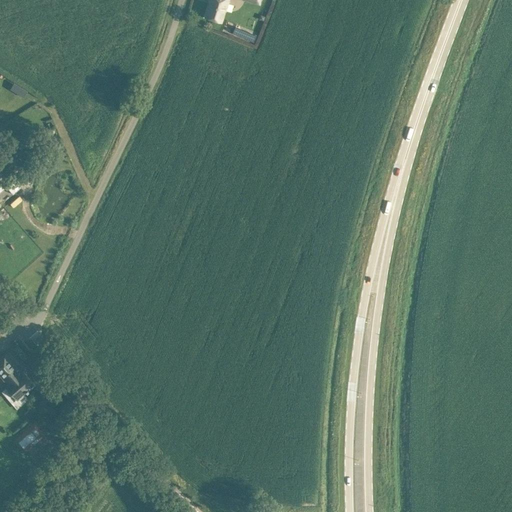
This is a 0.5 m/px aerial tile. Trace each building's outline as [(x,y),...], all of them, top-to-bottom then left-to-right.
[(205,16),(221,21),(224,11),(225,11),(226,10),(223,10),(225,2),(228,3),(228,0),(209,0),(209,2),(210,2),(205,16)] [(240,11),(233,32),(243,36),(251,15),(240,11)] [(247,31),(244,38),(255,42),(258,35),(247,31)] [(22,185),(16,178),(7,186),(13,193),(22,185)] [(6,386),(13,395),(20,389),(24,393),(23,394),(23,395),(27,392),(27,393),(29,391),(28,390),(35,385),(23,371),(22,372),(5,353),(0,356),(0,375),(8,385),(6,386)] [(30,427),(16,439),(26,450),(39,439),(45,434),(41,430),(40,431),(37,428),(39,427),(35,423),(30,427)]
